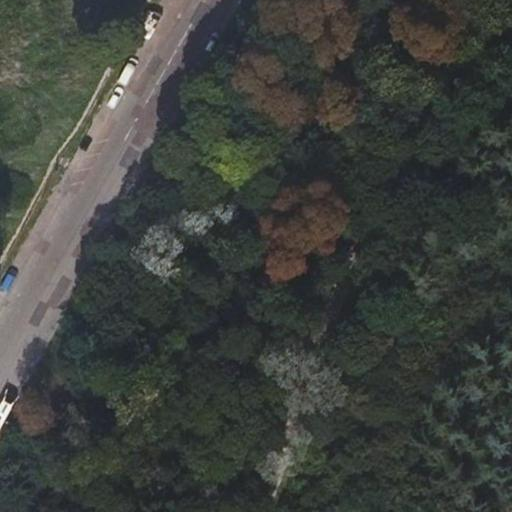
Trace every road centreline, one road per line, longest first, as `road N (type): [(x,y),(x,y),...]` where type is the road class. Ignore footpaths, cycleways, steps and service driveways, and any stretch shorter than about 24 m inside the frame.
road 1 (unknown): [(264,511),(336,299),(480,56),(511,27)]
road 2 (tertiary): [(0,366),(208,0)]
